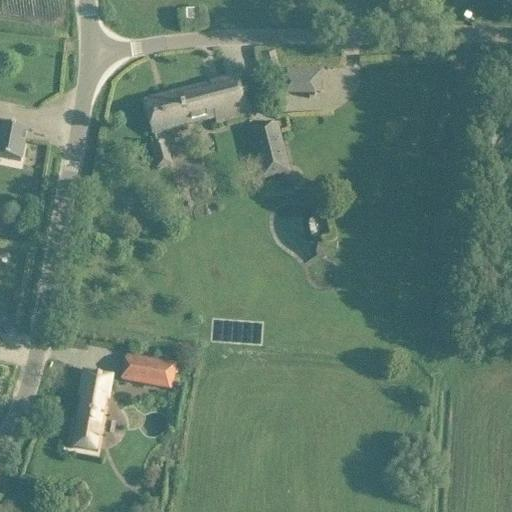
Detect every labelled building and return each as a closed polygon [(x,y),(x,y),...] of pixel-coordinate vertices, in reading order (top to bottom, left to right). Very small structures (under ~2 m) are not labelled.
[(185,11),(186,23),(197,22),(196,11),(185,11)] [(285,95),(314,95),(314,94),(320,94),(320,71),(285,70),(285,95)] [(143,102),(151,136),(215,120),(216,125),(251,116),(241,77),(143,102)] [(0,158),(20,163),(26,131),(16,129),(16,126),(0,122),(0,158)] [(252,131),(264,180),(289,173),(276,124),(252,131)] [(149,147),(156,171),(172,167),(165,143),(149,147)] [(121,382),(171,391),(175,366),(125,357),(121,382)] [(69,449),(97,454),(111,378),(83,373),(69,449)]
